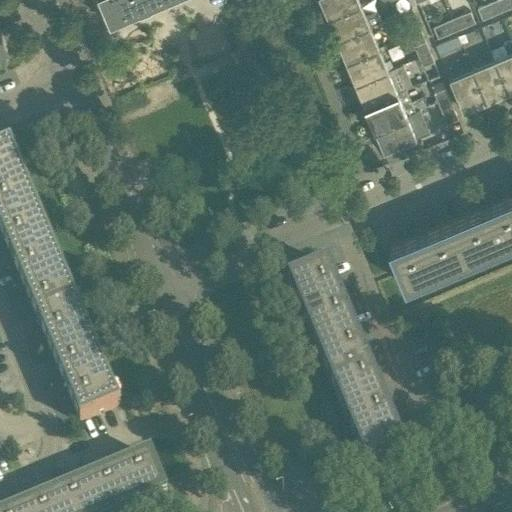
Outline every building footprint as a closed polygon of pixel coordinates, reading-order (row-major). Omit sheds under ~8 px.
[(100,0),(110,22),(139,10),(140,12),(151,7),(151,6),(164,0),(100,0)] [(321,0),(328,16),(360,2),(359,0),(321,0)] [(511,0),(495,0),(478,7),(482,19),(511,6),(511,0)] [(363,1),(328,16),(337,38),(370,25),(381,20),(378,12),(366,16),(361,3),(364,2),(363,1)] [(470,11),(433,26),(438,37),(475,22),(470,11)] [(370,25),(337,38),(347,60),(379,47),(370,25)] [(421,29),(409,34),(415,48),(419,57),(423,66),(434,61),(421,29)] [(459,36),(437,46),(440,54),(441,55),(463,46),(459,36)] [(506,53),(494,58),(508,91),(511,88),(511,38),(502,42),(506,53)] [(397,50),(403,62),(418,55),(412,43),(397,50)] [(379,47),(347,60),(356,83),(388,69),(379,47)] [(494,58),(472,67),(486,100),(508,91),(494,58)] [(388,69),(356,83),(365,105),(404,89),(412,86),(403,63),(388,69)] [(472,67),(450,77),(463,110),(486,100),(472,67)] [(445,88),(434,92),(447,123),(458,118),(445,88)] [(404,91),(404,89),(365,105),(375,127),(420,109),(426,106),(423,99),(413,104),(407,91),(401,93),(401,92),(404,91)] [(420,109),(375,127),(384,150),(429,131),(420,109)] [(10,148),(0,152),(0,235),(80,424),(119,408),(10,148)] [(511,193),(389,246),(406,285),(511,240),(511,193)] [(328,267),(288,284),(370,478),(410,462),(328,267)] [(151,458),(21,511),(133,511),(168,498),(151,458)]
